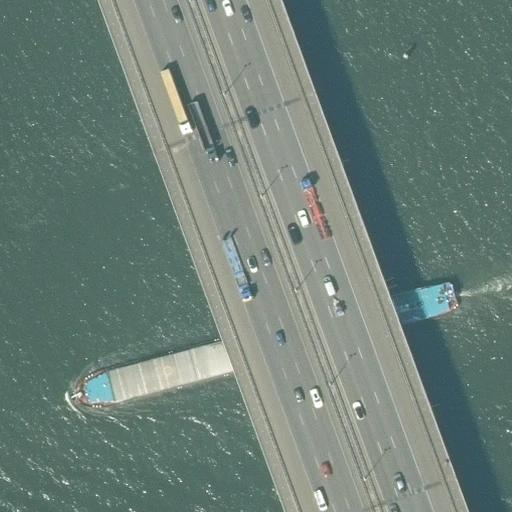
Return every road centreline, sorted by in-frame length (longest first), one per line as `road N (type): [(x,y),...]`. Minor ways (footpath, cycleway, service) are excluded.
road 1 (motorway): [(413,511),(225,0)]
road 2 (motorway): [(156,0),(343,511)]
